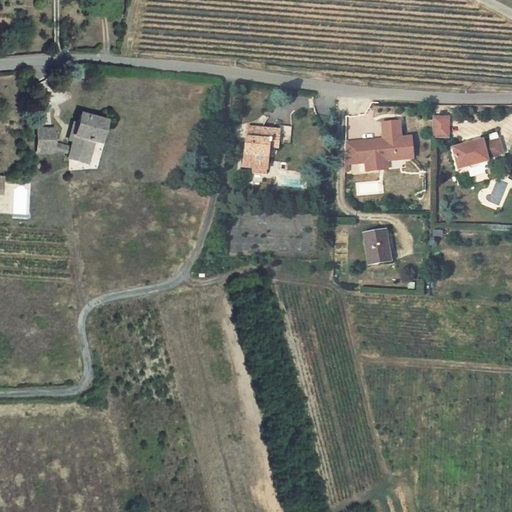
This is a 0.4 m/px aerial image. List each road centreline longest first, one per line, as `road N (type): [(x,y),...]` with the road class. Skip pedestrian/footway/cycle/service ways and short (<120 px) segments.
road 1 (unclassified): [(234,72),(207,220),(181,278),(88,308),(83,385),(0,394)]
road 2 (residential): [(511,98),(411,95),(234,72)]
road 3 (residential): [(234,72),(57,59),(0,64)]
